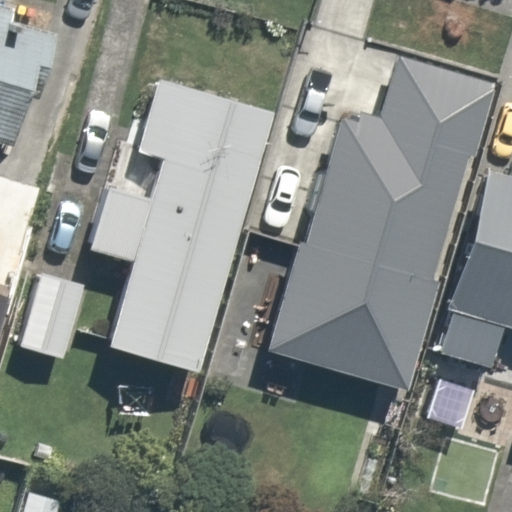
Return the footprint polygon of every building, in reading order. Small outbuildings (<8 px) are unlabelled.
[(0,106),(6,83),(33,90),(49,32),(0,18),(0,106)] [(258,103),(143,69),(119,151),(144,158),(135,189),(90,176),(70,245),(115,258),(91,341),(181,367),(258,103)] [(283,235),(279,249),(359,271),(340,340),(393,355),(451,145),(318,108),(283,235)] [(511,157),(508,157),(504,172),(468,162),(417,349),(477,366),(490,320),(511,326),(511,157)] [(0,273),(27,190),(0,180),(0,273)] [(88,276),(26,257),(0,341),(0,345),(61,364),(88,276)] [(511,398),(503,431),(511,433),(511,398)] [(45,511),(56,483),(19,470),(4,511),(45,511)]
